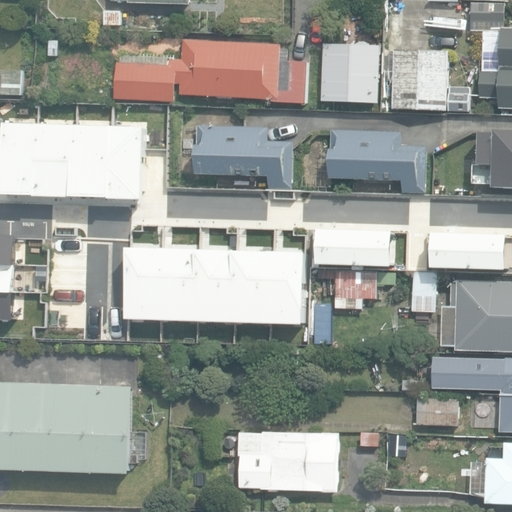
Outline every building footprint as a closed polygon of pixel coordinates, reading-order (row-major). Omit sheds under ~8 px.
[(501,108),(511,108),(511,28),(508,28),(509,1),(486,0),(483,98),(501,99),(501,108)] [(107,25),(123,26),(123,12),(106,11),(107,25)] [(50,38),(50,56),(61,56),(62,38),(50,38)] [(272,102),(309,104),(311,62),(291,61),(291,52),(283,51),(284,44),(186,39),(185,60),(172,59),(171,64),(118,62),(117,94),(178,97),(178,84),(182,84),(182,96),(272,100),(272,102)] [(325,101),(381,103),(383,46),(373,46),(372,45),(371,44),(370,44),(370,43),(369,43),(368,43),(367,43),(367,42),(366,42),(365,42),(364,42),(363,42),(363,43),(362,43),(361,43),(360,43),(360,44),(359,44),(358,45),(327,44),(325,101)] [(394,111),(400,111),(449,116),(452,52),(396,49),(396,56),(389,56),(388,78),(396,78),(394,111)] [(5,95),(25,96),(25,72),(5,72),(5,95)] [(154,122),(0,114),(0,187),(152,189),(154,122)] [(270,190),(294,190),(295,141),(271,141),(272,126),(199,125),(199,176),(271,179),(270,190)] [(404,190),(428,191),(429,147),(402,146),(403,131),(334,129),(332,184),(404,187),(404,190)] [(511,131),(499,131),(499,134),(484,133),(483,165),(498,166),(497,188),(511,188),(511,131)] [(452,212),(452,228),(430,227),(429,255),(450,256),(450,274),(458,274),(511,276),(511,203),(473,202),(473,191),(444,189),(444,195),(404,194),(403,215),(440,216),(440,212),(452,212)] [(395,220),(397,196),(366,194),(364,218),(395,220)] [(0,328),(21,328),(21,235),(0,234),(0,328)] [(120,333),(303,338),(305,253),(122,246),(120,333)] [(337,309),(364,310),(364,300),(378,300),(380,273),(339,272),(337,309)] [(416,295),(437,295),(437,272),(416,272),(416,295)] [(458,351),(511,352),(511,282),(460,281),(460,283),(454,283),(453,309),(459,310),(458,351)] [(511,358),(504,358),(503,393),(511,393),(511,358)] [(402,391),(421,392),(421,381),(402,380),(402,391)] [(0,469),(31,471),(32,384),(0,383),(0,469)] [(64,472),(66,386),(32,384),(31,471),(64,472)] [(97,473),(98,387),(66,386),(64,472),(97,473)] [(137,388),(98,387),(97,473),(134,474),(137,388)] [(417,426),(461,427),(462,400),(420,398),(420,394),(408,394),(407,405),(418,405),(417,426)] [(511,395),(503,395),(502,432),(505,432),(505,439),(511,439),(511,395)] [(243,488),(339,493),(342,436),(241,431),(240,457),(244,457),(243,488)] [(381,447),(382,432),(364,432),(363,446),(381,447)] [(406,445),(407,435),(391,434),(390,444),(406,445)] [(511,442),(507,443),(507,459),(490,459),(489,505),(511,505),(511,442)] [(390,463),(402,463),(402,447),(390,447),(390,463)]
